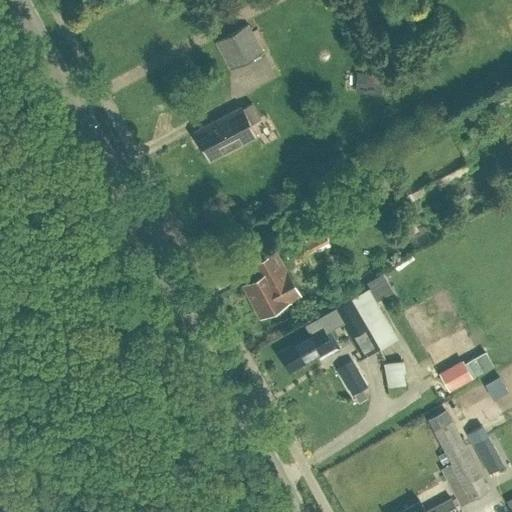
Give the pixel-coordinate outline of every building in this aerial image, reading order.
[(263,51),(253,32),(248,23),(214,42),(229,69),(263,51)] [(382,73),(357,71),(356,90),(380,92),(382,73)] [(197,129),(200,136),(197,137),(208,160),(256,136),(241,107),(197,129)] [(363,164),(353,170),(363,187),(374,182),(363,164)] [(292,266),(307,258),(330,245),(322,231),(298,243),(299,245),(285,253),(292,266)] [(258,317),(290,300),(298,295),(273,251),(255,261),(262,274),(241,286),(258,317)] [(374,283),(357,292),(385,342),(402,333),(374,283)] [(334,307),(343,322),(350,336),(367,326),(350,298),(334,307)] [(325,332),(343,322),(334,307),(304,324),(309,333),(278,351),(289,371),(333,346),(325,332)] [(494,365),(486,351),(464,363),(462,359),(439,372),(449,390),(494,365)] [(403,360),(383,363),(387,386),(405,384),(403,372),(405,372),(403,360)] [(359,372),(344,381),(352,394),(353,393),(362,388),(367,385),(359,372)] [(499,375),(485,383),(491,394),(506,385),(499,375)] [(362,388),(353,393),(358,402),(367,397),(362,388)] [(448,410),(427,421),(470,501),(490,490),(448,410)] [(483,438),(472,443),(488,473),(499,468),(483,438)] [(425,511),(419,500),(396,511),(450,511),(444,500),(425,511)]
